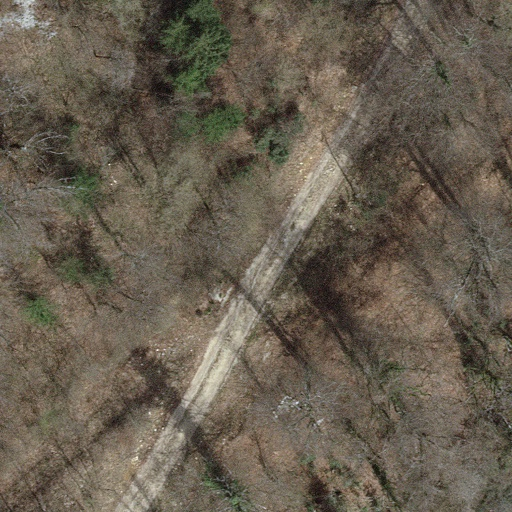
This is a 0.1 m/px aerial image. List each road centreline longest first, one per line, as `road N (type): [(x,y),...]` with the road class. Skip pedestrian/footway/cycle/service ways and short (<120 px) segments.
road 1 (track): [(408,0),(375,95),(123,511)]
road 2 (track): [(200,384),(447,209),(511,141)]
